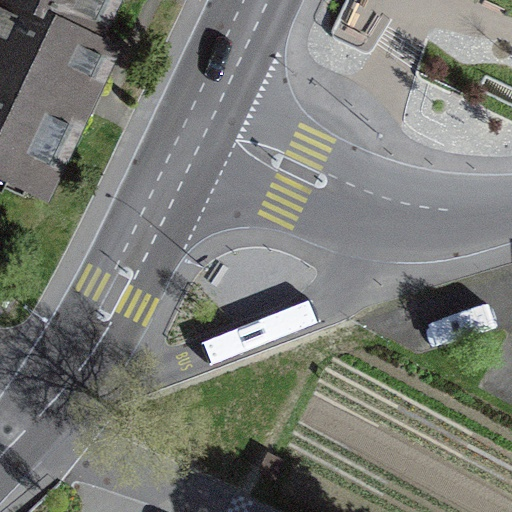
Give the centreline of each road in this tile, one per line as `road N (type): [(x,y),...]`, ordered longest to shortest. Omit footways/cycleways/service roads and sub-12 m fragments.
road 1 (residential): [(180,171),(278,212),(367,223),(463,219),(511,205)]
road 2 (secondary): [(27,424),(141,253),(180,171)]
road 3 (residential): [(231,511),(27,424)]
road 4 (secondary): [(180,171),(258,0)]
